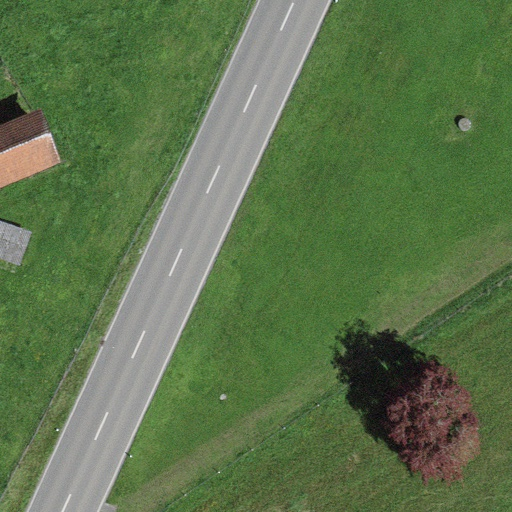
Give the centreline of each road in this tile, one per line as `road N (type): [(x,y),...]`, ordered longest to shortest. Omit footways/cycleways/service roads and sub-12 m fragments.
road 1 (secondary): [(65,511),(302,0)]
road 2 (track): [(511,254),(135,511)]
